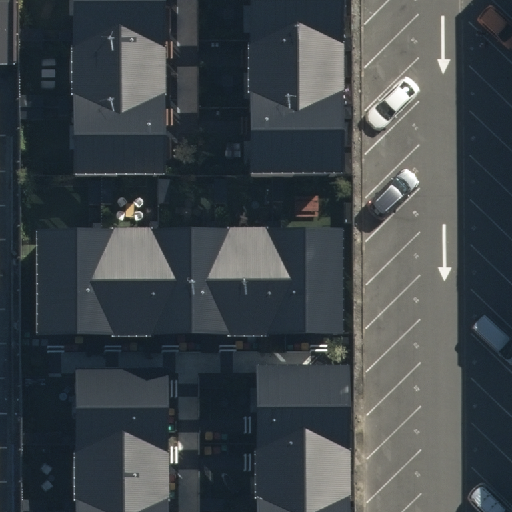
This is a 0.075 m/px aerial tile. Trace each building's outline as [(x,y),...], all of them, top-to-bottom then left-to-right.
[(0,0),(0,68),(20,68),(19,0),(0,0)] [(165,180),(164,0),(69,0),(70,180),(165,180)] [(337,0),(244,0),(246,183),(338,182),(337,0)] [(341,232),(34,232),(34,343),(341,343),(341,232)] [(168,511),(170,372),(75,371),(73,511),(168,511)] [(346,511),(346,373),(252,374),(253,511),(346,511)]
